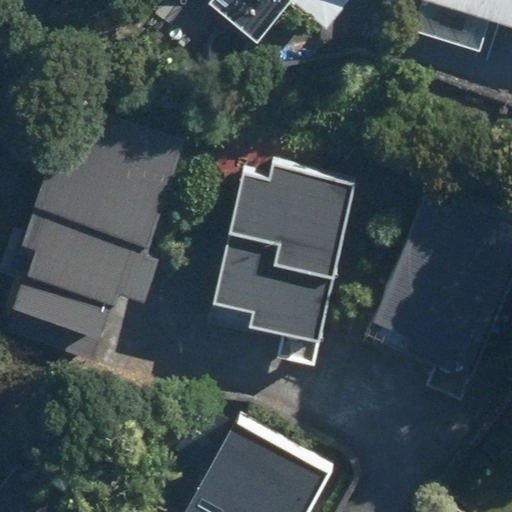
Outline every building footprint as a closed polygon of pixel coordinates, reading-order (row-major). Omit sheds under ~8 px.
[(169,0),(147,29),(229,93),(302,0),(309,0),(338,24),(357,0),(169,0)] [(511,0),(433,0),(426,22),(499,45),(511,8),(511,7),(511,0)] [(14,326),(108,355),(118,323),(121,324),(131,290),(137,292),(140,281),(168,290),(182,244),(166,239),(199,133),(85,98),(43,231),(55,235),(50,252),(46,251),(33,294),(25,291),(14,326)] [(275,169),(255,165),(224,318),(293,332),(290,349),(333,358),(370,171),(278,153),(275,169)] [(379,335),(447,359),(441,374),(480,388),(485,373),(511,296),(511,206),(434,179),(379,335)] [(266,511),(272,500),(294,511),(301,511),(336,444),(247,399),(189,511),(266,511)] [(0,511),(62,511),(77,496),(26,451),(14,465),(0,453),(0,511)]
